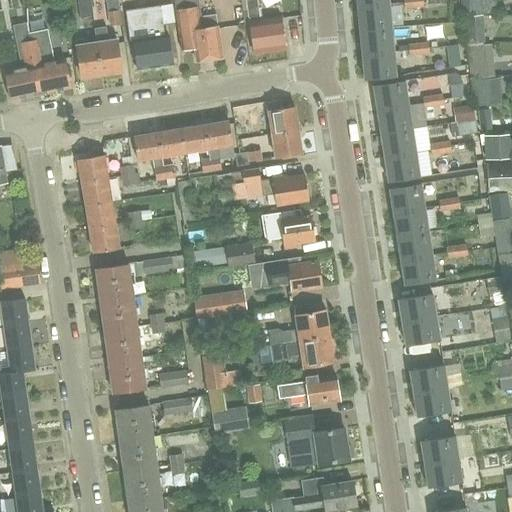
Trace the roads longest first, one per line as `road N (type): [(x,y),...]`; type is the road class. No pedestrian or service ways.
road 1 (residential): [(394,511),(334,103),(322,72)]
road 2 (residential): [(92,511),(30,121)]
road 3 (residential): [(322,72),(30,121)]
